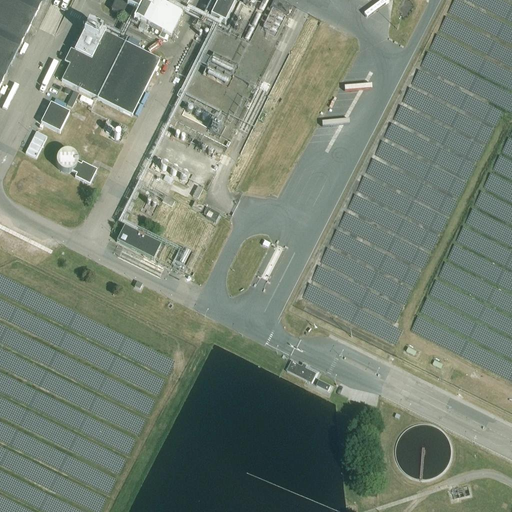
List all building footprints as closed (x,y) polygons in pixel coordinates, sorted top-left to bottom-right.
[(0,0),(0,87),(43,0),(0,0)] [(116,0),(111,11),(131,21),(131,20),(170,39),(189,0),(116,0)] [(225,26),(236,3),(230,0),(219,0),(210,19),(225,26)] [(274,2),(270,10),(287,19),(291,11),(274,2)] [(71,62),(61,82),(96,100),(132,118),(145,91),(159,62),(149,57),(143,54),(124,44),(116,40),(105,35),(106,33),(104,32),(102,31),(88,24),(80,41),(77,46),(74,53),(76,54),(74,56),(71,62)] [(237,63),(226,58),(223,64),(215,61),(217,57),(219,52),(215,50),(204,73),(228,84),(237,63)] [(71,112),(78,97),(73,94),(65,109),(71,112)] [(50,105),(40,125),(59,134),(69,114),(50,105)] [(36,160),(47,139),(36,133),(25,154),(36,160)] [(89,186),(96,171),(82,164),(81,166),(78,165),(77,162),(76,158),(73,155),(69,153),(65,153),(60,155),(57,158),(56,163),(57,168),(59,171),(63,174),(69,174),(73,173),(77,175),(75,179),(89,186)] [(157,167),(183,181),(188,173),(161,158),(157,167)] [(198,188),(193,198),(197,200),(203,190),(198,188)] [(165,198),(162,203),(172,208),(175,203),(165,198)] [(201,213),(204,208),(195,203),(192,208),(201,213)] [(219,216),(207,209),(203,217),(215,224),(219,216)] [(117,243),(153,261),(161,245),(124,227),(117,243)] [(287,373),(311,386),(316,376),(305,370),(305,369),(304,369),(303,368),(302,369),(291,364),(287,373)] [(319,382),(317,388),(328,393),(331,388),(319,382)]
